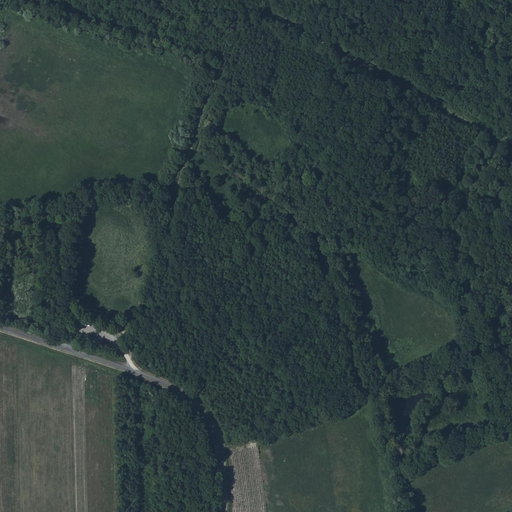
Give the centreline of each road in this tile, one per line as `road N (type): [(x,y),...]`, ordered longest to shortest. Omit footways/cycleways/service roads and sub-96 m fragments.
road 1 (track): [(511,137),(466,125),(257,7),(235,65),(219,57),(132,371)]
road 2 (unclassified): [(222,511),(214,432),(186,395),(0,329)]
road 3 (track): [(511,138),(460,276),(511,397)]
